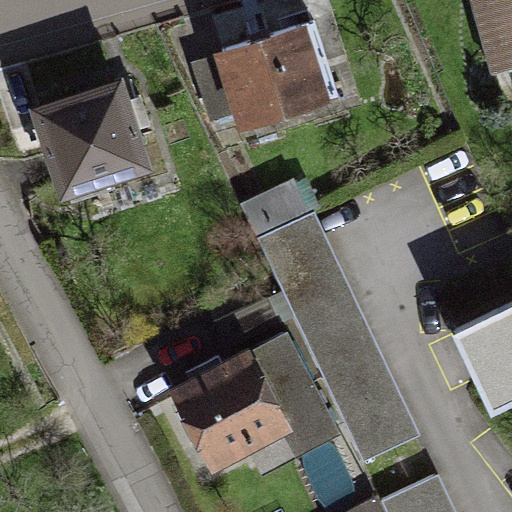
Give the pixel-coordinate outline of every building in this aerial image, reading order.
[(511,0),(454,0),(471,78),(511,69),(511,0)] [(306,17),(198,56),(226,135),(334,96),(306,17)] [(112,76),(6,105),(33,205),(140,175),(112,76)] [(312,212),(258,240),(363,460),(419,435),(312,212)] [(511,298),(452,326),(489,407),(511,395),(511,298)] [(240,336),(155,380),(204,475),(289,430),(240,336)] [(455,511),(438,476),(381,502),(386,511),(455,511)]
